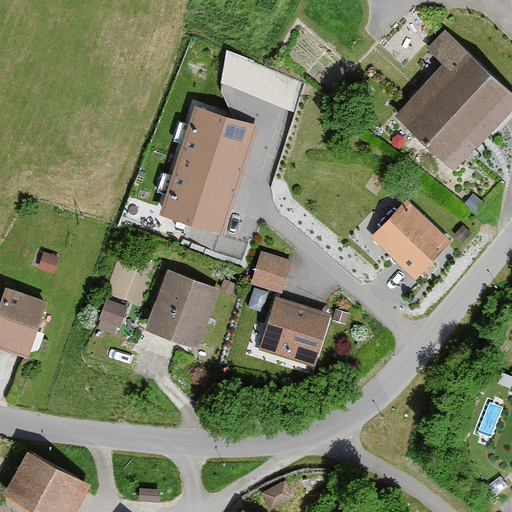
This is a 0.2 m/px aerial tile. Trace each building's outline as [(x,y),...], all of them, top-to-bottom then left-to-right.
[(446,42),(382,111),(441,166),(506,97),(446,42)] [(221,77),(295,107),(307,78),(233,48),(221,77)] [(163,210),(221,227),(251,126),(193,109),(163,210)] [(396,194),(360,232),(407,278),(443,240),(396,194)] [(59,251),(38,245),(33,263),(53,269),(59,251)] [(253,280),(286,289),(296,255),(263,245),(253,280)] [(214,286),(161,267),(139,326),(192,345),(214,286)] [(0,284),(0,348),(22,356),(41,299),(0,284)] [(123,301),(100,295),(94,317),(116,324),(123,301)] [(327,310),(277,295),(262,343),(312,358),(327,310)] [(72,511),(86,484),(18,450),(0,484),(0,498),(26,511),(72,511)] [(273,502),(295,492),(288,477),(266,487),(273,502)]
